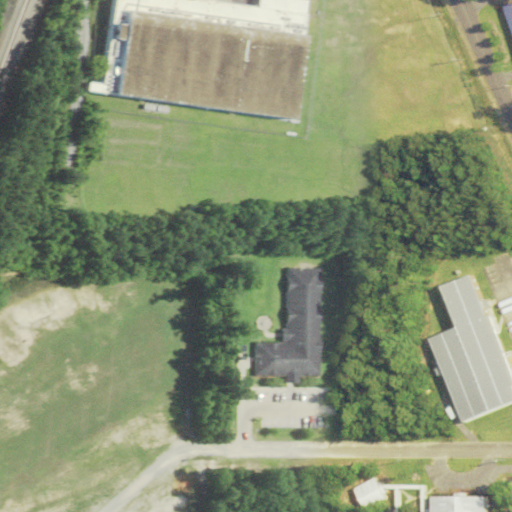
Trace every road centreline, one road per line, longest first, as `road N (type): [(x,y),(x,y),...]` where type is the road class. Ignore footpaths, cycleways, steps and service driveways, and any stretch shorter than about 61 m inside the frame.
road 1 (residential): [(237,450),(511,450)]
road 2 (tertiary): [(511,140),(455,0)]
